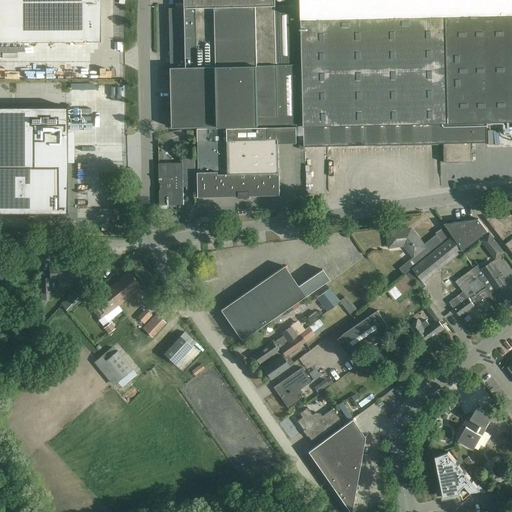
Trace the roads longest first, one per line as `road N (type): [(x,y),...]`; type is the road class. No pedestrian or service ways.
road 1 (unclassified): [(511,190),(150,241)]
road 2 (unclassified): [(294,453),(150,241)]
road 3 (unclassified): [(150,241),(145,0)]
road 4 (unclassified): [(408,511),(397,447),(406,413),(511,326)]
road 5 (unclassified): [(150,241),(0,241)]
